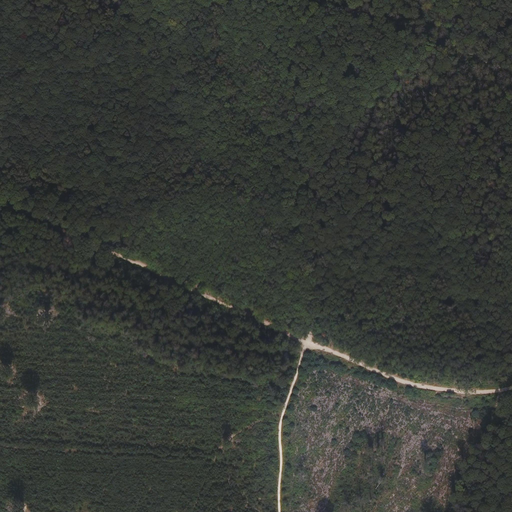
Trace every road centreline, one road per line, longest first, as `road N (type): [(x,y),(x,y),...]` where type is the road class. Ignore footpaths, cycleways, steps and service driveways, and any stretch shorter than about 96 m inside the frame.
road 1 (track): [(0,201),(304,340)]
road 2 (track): [(511,383),(415,388),(304,340)]
